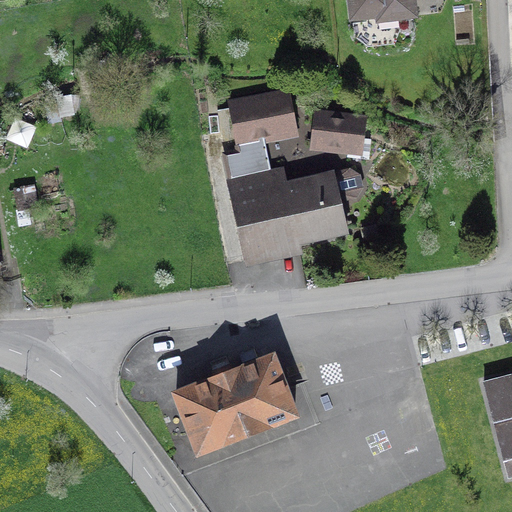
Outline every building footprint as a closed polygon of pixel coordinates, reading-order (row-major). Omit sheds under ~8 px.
[(377,21),(413,17),(410,0),(347,0),(350,20),(376,17),(377,21)] [(263,140),(294,134),(287,95),(228,106),(236,146),(263,140)] [(363,122),(313,117),(310,146),(347,151),(346,158),(366,161),(368,141),(361,141),(363,122)] [(269,173),(263,140),(236,146),(237,154),(227,156),(233,180),(225,182),(243,262),(247,261),(244,251),(345,229),(339,201),(354,198),(359,189),(356,177),(347,171),(339,173),(334,182),(267,196),(262,175),(269,173)] [(196,453),(293,416),(270,358),(174,395),(196,453)] [(511,376),(483,384),(507,478),(511,476),(511,376)]
